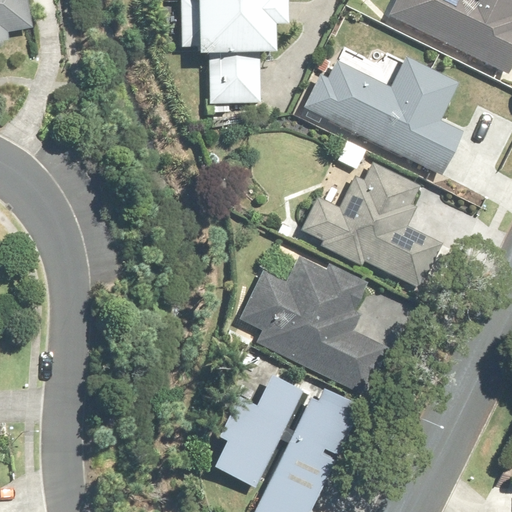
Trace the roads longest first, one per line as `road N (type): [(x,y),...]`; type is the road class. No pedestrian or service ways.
road 1 (residential): [(0,164),(48,208),(69,263),(62,442),(69,511)]
road 2 (residential): [(404,511),(511,294)]
